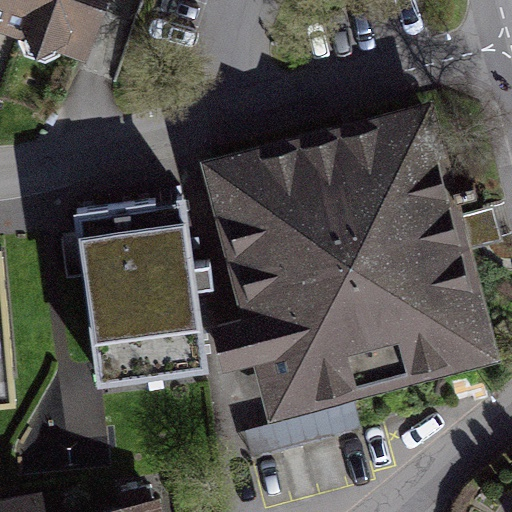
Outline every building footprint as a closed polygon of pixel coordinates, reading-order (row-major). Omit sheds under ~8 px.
[(103,0),(0,0),(0,35),(6,37),(83,63),(103,0)] [(470,225),(437,102),(207,162),(246,322),(220,329),(225,372),(258,366),(275,424),(506,364),(470,225)] [(99,389),(210,372),(197,288),(212,285),(209,264),(193,267),(183,200),(128,208),(72,217),(99,389)] [(0,406),(14,405),(1,257),(0,257),(0,406)] [(160,511),(155,485),(43,509),(37,479),(0,486),(0,511),(160,511)]
